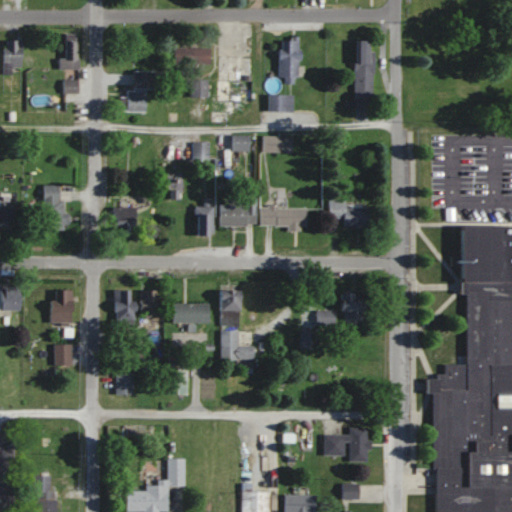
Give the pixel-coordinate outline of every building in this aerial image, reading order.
[(295,38),(276,38),(276,80),(295,80),(295,38)] [(0,74),(9,74),(9,68),(19,68),(19,40),(0,40),(0,74)] [(55,59),(55,70),(75,69),(74,40),(61,40),(62,59),(55,59)] [(365,40),(351,40),(351,100),(370,100),(370,49),(365,49),(365,40)] [(207,47),(170,47),(170,63),(207,63),(207,47)] [(459,82),(459,67),(415,67),(415,89),(450,89),(450,82),(459,82)] [(144,89),(153,90),(153,70),(130,70),(129,90),(120,90),(119,111),(143,112),(144,89)] [(75,92),(75,80),(60,80),(60,92),(75,92)] [(187,97),(204,97),(204,80),(187,80),(187,97)] [(212,113),(229,113),(229,80),(212,80),(212,113)] [(264,111),(289,111),(289,95),(264,95),(264,111)] [(247,152),(247,135),(228,135),(228,152),(247,152)] [(277,136),(259,136),(259,152),(277,152),(277,136)] [(206,158),(206,143),(190,143),(190,158),(206,158)] [(62,230),(62,201),(56,201),(56,185),(37,185),(37,230),(62,230)] [(214,205),(214,226),(252,226),(252,198),(240,198),(240,205),(214,205)] [(364,201),(324,201),(324,219),(341,219),(341,226),(364,226),(364,201)] [(192,237),(209,237),(209,205),(192,205),(192,237)] [(0,222),(9,223),(10,207),(0,206),(0,222)] [(303,207),(257,207),(257,228),(303,228),(303,207)] [(130,235),(130,208),(110,208),(110,235),(130,235)] [(431,511),(446,511),(504,510),(503,511),(511,511),(511,260),(510,261),(509,225),(457,227),(461,364),(441,364),(442,375),(422,375),(423,393),(428,393),(431,511)] [(16,289),(0,288),(0,309),(16,310),(16,289)] [(44,305),(44,324),(67,324),(67,290),(50,290),(50,305),(44,305)] [(130,328),(130,290),(110,290),(110,328),(130,328)] [(151,291),(137,291),(137,312),(151,312),(151,291)] [(236,291),(215,291),(215,326),(236,326),(236,291)] [(336,296),(336,325),(358,325),(358,296),(336,296)] [(168,322),(205,322),(205,304),(168,304),(168,322)] [(312,326),(331,326),(331,310),(312,310),(312,326)] [(234,330),(217,330),(217,359),(250,359),(250,346),(234,346),(234,330)] [(66,365),(66,344),(50,344),(50,365),(66,365)] [(184,393),(184,367),(163,367),(163,393),(184,393)] [(111,372),(111,393),(130,393),(130,372),(111,372)] [(345,462),(364,462),(364,427),(346,427),(346,434),(320,434),(320,455),(345,455),(345,462)] [(182,485),(181,458),(164,459),(164,480),(143,481),(143,490),(122,491),(123,511),(140,511),(155,511),(165,511),(164,485),(182,485)] [(29,511),(59,511),(60,499),(49,499),(49,476),(30,475),(29,511)] [(248,491),(248,484),(238,483),(237,511),(265,511),(266,491),(248,491)] [(354,498),(354,484),(338,484),(338,498),(354,498)] [(312,511),(313,495),(281,495),(281,511),(312,511)]
